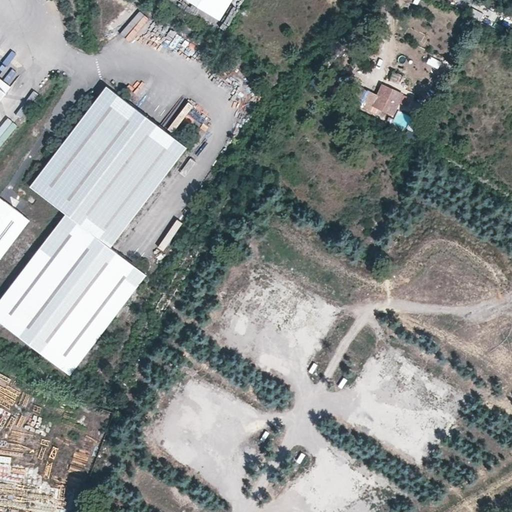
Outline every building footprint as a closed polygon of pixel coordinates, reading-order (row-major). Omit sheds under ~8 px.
[(190,0),(219,18),(229,0),(190,0)] [(501,10),(490,4),(482,18),(493,24),(501,10)] [(469,15),(481,20),(484,13),(472,8),(469,15)] [(511,24),(504,20),(501,23),(498,22),(496,26),(506,31),(511,24)] [(108,54),(119,44),(113,38),(103,47),(108,54)] [(436,67),(440,60),(430,55),(426,62),(436,67)] [(400,85),(404,75),(392,70),(388,80),(400,85)] [(0,78),(0,87),(7,93),(12,87),(0,78)] [(402,94),(383,85),(377,95),(354,84),(347,98),(371,109),(373,105),(393,114),(402,94)] [(187,147),(107,87),(31,186),(66,213),(0,300),(0,320),(70,374),(146,275),(111,247),(128,224),(187,147)] [(184,114),(192,106),(188,102),(180,111),(184,114)] [(154,219),(164,203),(157,199),(148,215),(154,219)] [(165,249),(183,222),(176,218),(158,245),(165,249)]
